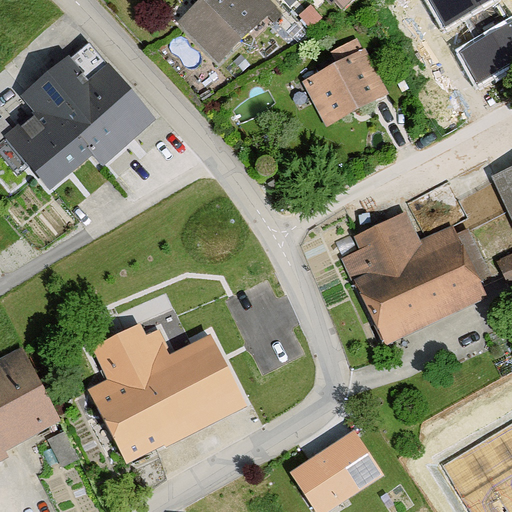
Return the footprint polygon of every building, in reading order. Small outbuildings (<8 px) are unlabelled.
[(266,0),(206,0),(180,26),(221,67),(277,10),(266,0)] [(511,0),(435,0),(433,1),(475,84),(511,65),(511,0)] [(366,51),(304,81),(328,128),(389,98),(366,51)] [(39,117),(9,142),(52,192),(94,157),(104,169),(158,123),(107,64),(89,79),(71,57),(23,97),(39,117)] [(511,170),(492,180),(511,221),(511,253),(500,259),(511,283),(511,170)] [(364,253),(345,262),(385,347),(499,294),(465,224),(424,243),(410,214),(357,239),(364,253)] [(107,381),(91,389),(131,468),(251,409),(209,325),(167,346),(155,322),(93,353),(107,381)] [(25,351),(0,364),(0,461),(66,425),(25,351)] [(287,469),(314,511),(320,511),(383,472),(353,426),(287,469)]
